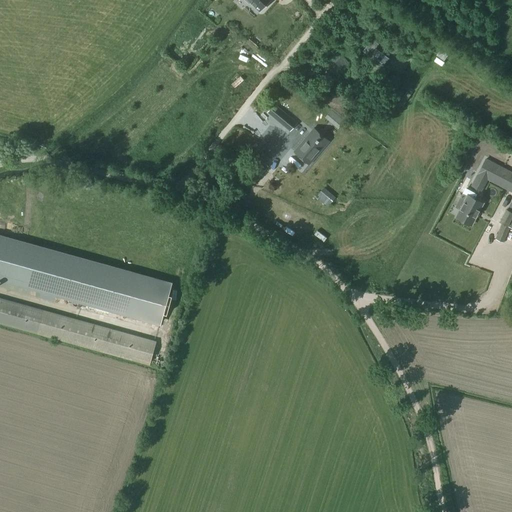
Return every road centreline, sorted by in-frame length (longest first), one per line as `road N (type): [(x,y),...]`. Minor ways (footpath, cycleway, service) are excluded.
road 1 (track): [(443,511),(428,441),(400,373),(331,276),(192,193),(33,158)]
road 2 (track): [(177,188),(334,0)]
